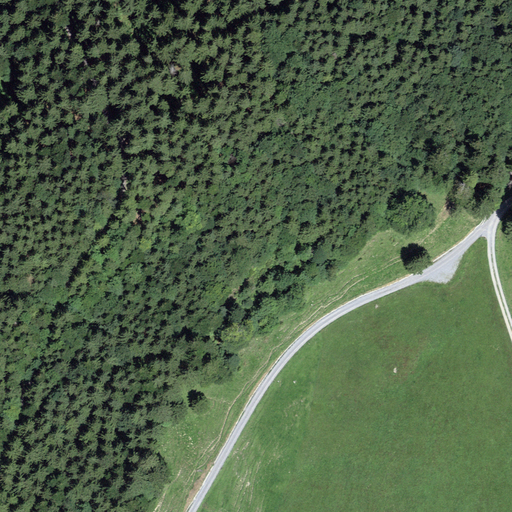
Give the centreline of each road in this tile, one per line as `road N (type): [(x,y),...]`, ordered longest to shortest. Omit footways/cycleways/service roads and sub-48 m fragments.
road 1 (track): [(49,0),(120,141),(122,188),(15,396),(0,474)]
road 2 (track): [(193,511),(295,344),(340,311),(414,278),(491,221)]
